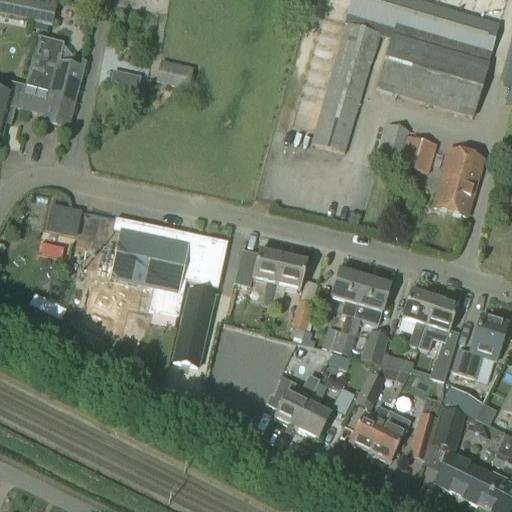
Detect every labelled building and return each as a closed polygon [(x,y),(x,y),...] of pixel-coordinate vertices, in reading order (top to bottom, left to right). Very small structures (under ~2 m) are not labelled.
[(0,0),(0,15),(51,25),(56,1),(48,0),(0,0)] [(86,0),(68,0),(67,4),(85,8),(86,0)] [(498,26),(407,0),(350,0),(343,23),(391,37),(374,93),(472,122),(488,67),(486,67),(481,65),(480,64),(391,38),(393,32),(489,60),(498,26)] [(108,47),(124,48),(126,25),(109,24),(108,47)] [(344,156),(379,37),(345,27),(311,146),(344,156)] [(511,112),(511,32),(497,85),(509,89),(504,109),(511,112)] [(41,118),(54,68),(59,49),(37,43),(21,101),(0,95),(0,139),(1,140),(9,109),(41,118)] [(149,79),(164,82),(168,59),(154,56),(149,79)] [(192,71),(170,65),(165,86),(187,91),(192,71)] [(67,133),(81,75),(54,68),(41,118),(39,126),(67,133)] [(426,178),(435,148),(406,140),(408,134),(387,128),(376,168),(397,174),(398,170),(426,178)] [(475,191),(483,162),(448,152),(440,182),(441,182),(433,212),(465,220),(473,191),(475,191)] [(216,292),(223,259),(226,245),(114,222),(112,234),(119,236),(109,282),(114,282),(153,289),(148,313),(147,314),(177,320),(184,285),(216,292)] [(270,311),(282,260),(258,255),(256,259),(240,255),(232,289),(249,293),(251,283),(265,287),(260,309),(270,311)] [(299,295),(306,266),(282,260),(270,311),(279,313),(284,291),(299,295)] [(346,338),(363,282),(338,274),(330,302),(343,306),(340,318),(344,319),(340,336),(336,335),(330,356),(341,359),(347,338),(346,338)] [(91,307),(84,322),(90,325),(88,329),(106,333),(114,337),(117,332),(121,334),(123,319),(125,315),(128,309),(148,313),(153,289),(114,282),(110,292),(100,287),(97,294),(92,291),(91,307)] [(389,290),(363,282),(346,338),(347,338),(354,341),(359,324),(377,329),(389,290)] [(196,372),(213,299),(189,293),(172,366),(184,369),(196,372)] [(432,303),(408,295),(400,323),(414,328),(407,349),(417,352),(420,343),(432,303)] [(420,343),(417,352),(427,356),(431,344),(441,348),(444,349),(447,338),(448,338),(449,336),(457,310),(432,303),(420,343)] [(299,347),(304,334),(311,308),(298,305),(291,331),(295,332),(291,345),(299,347)] [(495,366),(507,326),(480,319),(468,357),(457,353),(449,376),(474,384),(481,362),(495,366)] [(323,346),(329,327),(321,324),(315,344),(323,346)] [(434,364),(429,383),(443,387),(457,338),(449,336),(448,338),(447,338),(444,349),(441,348),(436,364),(434,364)] [(373,368),(377,369),(380,358),(385,342),(368,337),(360,364),(373,368)] [(331,357),(327,366),(346,372),(349,363),(331,357)] [(380,358),(377,369),(397,374),(406,377),(408,377),(411,367),(380,358)] [(394,386),(398,376),(377,369),(373,368),(369,377),(368,377),(366,381),(353,407),(369,415),(384,385),(383,384),(384,383),(394,386)] [(298,402),(286,396),(273,422),(295,433),(308,407),(312,399),(318,387),(317,386),(308,382),(298,402)] [(318,387),(312,399),(320,403),(326,391),(318,387)] [(511,390),(500,414),(511,419),(511,390)] [(442,408),(472,424),(480,408),(450,392),(442,408)] [(339,393),(330,413),(343,419),(352,399),(339,393)] [(424,403),(408,461),(423,465),(440,407),(424,403)] [(308,407),(295,433),(317,444),(330,418),(315,411),(308,407)] [(480,408),(472,424),(487,431),(494,415),(480,408)] [(368,457),(387,416),(376,410),(371,420),(362,415),(347,446),(368,457)] [(453,453),(461,420),(441,414),(432,448),(453,453)] [(387,416),(368,457),(390,467),(405,437),(404,437),(409,427),(387,416)] [(511,443),(504,439),(491,468),(502,473),(507,462),(511,452),(511,443)] [(434,489),(480,511),(483,511),(497,484),(496,484),(448,460),(434,489)] [(511,464),(507,462),(502,473),(496,484),(497,484),(483,511),(510,511),(511,508),(511,491),(511,490),(511,464)]
